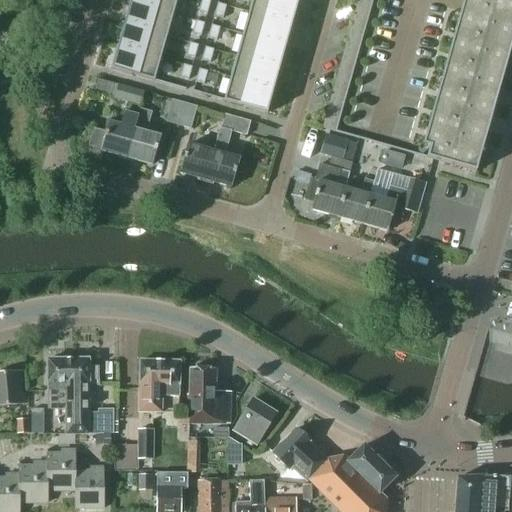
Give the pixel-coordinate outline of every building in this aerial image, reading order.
[(130,0),(129,3),(172,15),(176,0),(130,0)] [(201,0),(198,12),(206,15),(210,2),(203,0),(201,0)] [(291,24),(297,2),(288,0),(251,0),(248,13),(291,24)] [(511,0),(470,0),(426,159),(475,172),(511,41),(511,0)] [(123,25),(166,37),(172,15),(129,3),(123,25)] [(225,6),(217,4),(213,17),(221,19),(225,6)] [(356,4),(354,11),(368,15),(370,8),(356,4)] [(366,22),(368,15),(354,11),(352,18),(366,22)] [(284,47),(291,24),(248,13),(242,35),(284,47)] [(351,25),(364,28),(366,22),(352,18),(351,25)] [(191,34),(200,37),(204,24),(195,21),(191,34)] [(166,37),(123,25),(117,47),(160,59),(166,37)] [(362,35),(364,28),(351,25),(349,32),(362,35)] [(219,28),(210,26),(207,39),(215,41),(219,28)] [(347,38),(360,42),(362,35),(349,32),(347,38)] [(242,35),(235,57),(278,69),(284,47),(242,35)] [(358,49),(360,42),(347,38),(345,45),(358,49)] [(185,56),(194,59),(197,46),(189,43),(185,56)] [(356,56),(358,49),(345,45),(343,52),(356,56)] [(131,75),(153,81),(160,59),(117,47),(116,47),(109,70),(131,76),(131,75)] [(213,50),(204,48),(200,61),(209,63),(213,50)] [(343,52),(341,59),(354,63),(356,56),(343,52)] [(272,91),(278,69),(235,57),(229,79),(272,91)] [(353,70),(354,63),(341,59),(339,66),(353,70)] [(179,78),(187,81),(191,68),(183,65),(179,78)] [(339,66),(337,73),(351,77),(353,70),(339,66)] [(206,72),(198,70),(194,83),(203,85),(206,72)] [(349,84),(351,77),(337,73),(335,80),(349,84)] [(272,91),(229,79),(223,102),(245,108),(267,114),(273,91),(272,91)] [(335,80),(333,87),(347,91),(349,84),(335,80)] [(144,92),(118,85),(115,99),(140,106),(144,92)] [(345,98),(347,91),(333,87),(331,94),(345,98)] [(345,98),(331,94),(329,101),(343,105),(345,98)] [(165,122),(178,126),(184,103),(172,100),(165,122)] [(341,112),(343,105),(329,101),(327,108),(341,112)] [(196,107),(184,103),(178,126),(190,129),(196,107)] [(325,115),(339,119),(341,112),(327,108),(325,115)] [(137,116),(126,158),(152,165),(160,137),(143,132),(149,112),(139,109),(137,116)] [(137,116),(124,112),(120,126),(108,122),(105,132),(93,129),(89,146),(101,149),(100,151),(126,158),(137,116)] [(214,147),(205,180),(230,187),(238,159),(224,155),(231,132),(246,136),(250,122),(223,114),(219,128),(214,147)] [(337,126),(339,119),(325,115),(323,122),(337,126)] [(323,122),(321,129),(335,133),(337,126),(323,122)] [(353,162),(358,144),(326,134),(320,153),(330,156),(353,162)] [(183,160),(179,172),(205,180),(214,147),(204,145),(203,149),(201,148),(186,144),(182,159),(183,160)] [(384,150),(380,163),(400,169),(404,155),(384,150)] [(314,203),(312,211),(337,218),(345,189),(347,184),(353,162),(330,156),(327,166),(319,164),(314,179),(320,181),(314,203)] [(377,169),(373,182),(374,183),(362,225),(387,232),(391,217),(392,218),(392,216),(395,217),(400,214),(402,207),(418,211),(425,184),(409,179),(377,169)] [(374,183),(373,182),(365,180),(361,194),(345,189),(337,218),(362,225),(374,183)] [(72,393),(71,359),(46,360),(46,409),(64,409),(64,435),(83,434),(83,424),(82,424),(82,415),(70,415),(70,393),(72,393)] [(70,393),(70,415),(82,415),(82,424),(83,424),(83,434),(88,435),(88,434),(98,434),(113,434),(113,432),(114,410),(113,410),(97,410),(97,413),(87,413),(87,386),(98,386),(98,367),(88,367),(87,359),(71,359),(72,393),(70,393)] [(179,361),(139,361),(138,383),(138,412),(161,413),(161,396),(178,397),(179,384),(178,384),(179,361)] [(189,368),(187,420),(189,421),(189,424),(195,424),(209,424),(228,424),(229,392),(214,392),(215,369),(189,368)] [(23,392),(22,371),(0,372),(0,406),(17,405),(16,393),(23,392)] [(275,414),(251,399),(232,430),(256,445),(275,414)] [(186,425),(186,413),(178,413),(178,425),(186,425)] [(43,434),(42,416),(30,416),(30,434),(43,434)] [(29,434),(28,421),(15,421),(15,435),(29,434)] [(213,438),(228,438),(228,429),(213,429),(213,438)] [(306,482),(307,480),(325,461),(307,444),(308,442),(295,429),(271,453),(288,470),(291,467),(306,482)] [(137,447),(137,461),(151,460),(151,430),(137,430),(137,447)] [(238,466),(238,445),(228,439),(226,439),(226,446),(226,466),(238,466)] [(196,442),(186,442),(186,472),(195,472),(196,442)] [(325,461),(307,480),(339,511),(384,511),(385,500),(378,493),(394,477),(362,446),(346,462),(342,457),(326,460),(325,461)] [(137,467),(137,447),(114,448),(114,473),(137,473),(137,467)] [(46,491),(73,491),(73,471),(75,471),(74,450),(60,450),(60,454),(45,454),(45,463),(46,463),(46,491)] [(46,463),(45,463),(32,463),(32,466),(17,467),(17,475),(18,475),(18,503),(46,503),(46,491),(46,463)] [(88,471),(75,471),(73,471),(73,491),(73,509),(103,508),(102,468),(88,468),(88,471)] [(0,478),(0,511),(18,511),(18,503),(18,475),(17,475),(4,475),(4,478),(0,478)] [(152,475),(138,475),(137,501),(152,501),(152,475)] [(453,511),(507,511),(510,475),(456,478),(453,511)] [(197,511),(226,511),(226,481),(197,482),(197,511)] [(179,511),(180,482),(156,482),(155,511),(179,511)] [(311,501),(310,484),(301,485),(301,501),(311,501)] [(264,511),(264,500),(263,500),(263,494),(248,494),(249,503),(234,503),(234,511),(264,511)] [(295,511),(295,500),(264,500),(264,511),(295,511)]
